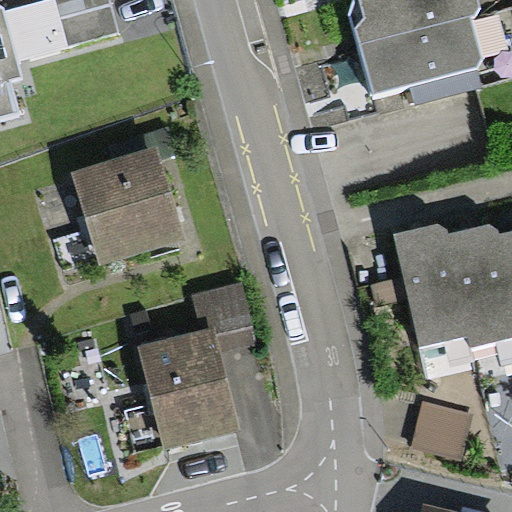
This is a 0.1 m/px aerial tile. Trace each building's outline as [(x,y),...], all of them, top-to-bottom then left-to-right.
[(356,30),(362,47),(473,17),(480,8),(478,0),(359,0),(366,19),(356,30)] [(0,126),(18,121),(9,91),(25,87),(5,17),(0,18),(0,126)] [(473,17),(362,47),(374,97),(480,67),(484,59),(473,17)] [(179,249),(155,165),(86,185),(111,269),(179,249)] [(427,371),(474,359),(443,240),(396,252),(427,371)] [(478,372),(511,363),(511,310),(494,240),(447,252),(478,372)] [(511,305),(511,247),(498,251),(511,305)] [(144,359),(168,452),(236,434),(216,356),(252,347),(239,297),(201,307),(210,342),(144,359)] [(469,423),(421,413),(413,453),(461,463),(469,423)]
